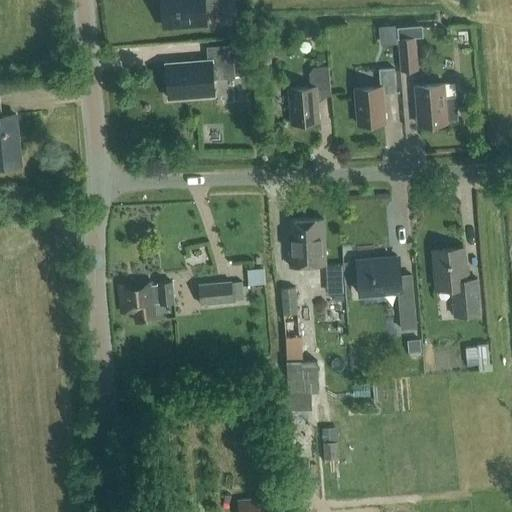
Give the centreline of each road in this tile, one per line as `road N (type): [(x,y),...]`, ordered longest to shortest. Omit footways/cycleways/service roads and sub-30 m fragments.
road 1 (unclassified): [(99,184),(511,171)]
road 2 (tertiary): [(117,511),(95,293),(99,184)]
road 3 (tertiary): [(99,184),(81,0)]
